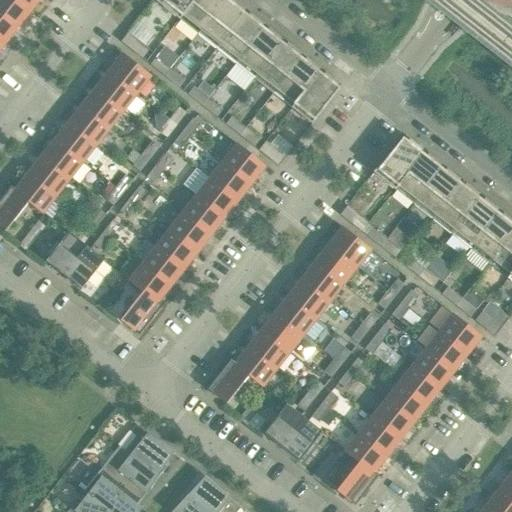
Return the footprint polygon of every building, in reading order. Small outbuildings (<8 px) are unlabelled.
[(31,12),(16,0),(0,0),(0,14),(18,28),(31,12)] [(40,0),(16,0),(31,12),(40,0)] [(153,0),(178,20),(193,0),(153,0)] [(197,34),(224,0),(193,0),(178,20),(197,34)] [(216,49),(244,14),(237,8),(240,5),(232,0),(229,0),(228,1),(226,0),(224,0),(197,34),(216,49)] [(235,64),(263,29),(256,23),(258,20),(250,14),(250,13),(247,16),(244,14),(216,49),(235,64)] [(18,28),(0,14),(0,42),(4,45),(18,28)] [(254,79),(282,44),(275,38),(277,35),(268,28),(266,31),(263,29),(235,64),(254,79)] [(149,50),(127,33),(120,42),(142,59),(149,50)] [(273,94),(301,58),(294,53),(296,50),(287,43),(285,46),(282,44),(254,79),(273,94)] [(164,47),(156,58),(170,69),(178,59),(164,47)] [(151,77),(122,54),(108,72),(137,95),(151,77)] [(170,69),(156,58),(150,65),(164,76),(170,69)] [(291,109),(319,73),(312,68),(315,65),(306,58),(304,61),(301,58),(273,94),(291,109)] [(184,80),(170,69),(164,76),(178,88),(184,80)] [(137,95),(108,72),(94,89),(124,112),(137,95)] [(326,105),(339,89),(331,83),(334,80),(325,73),(322,76),(319,73),(291,109),(311,124),(326,106),(326,105)] [(208,99),(196,89),(194,87),(188,95),(202,106),(208,99)] [(124,112),(94,89),(81,106),(110,128),(124,112)] [(222,110),(208,99),(202,106),(216,117),(222,110)] [(110,128),(81,106),(68,123),(97,145),(110,128)] [(176,126),(186,113),(179,108),(169,120),(176,126)] [(245,128),(231,117),(225,125),(239,136),(245,128)] [(190,137),(200,124),(193,119),(183,131),(190,137)] [(167,138),(176,126),(169,120),(159,132),(167,138)] [(97,145),(68,123),(54,140),(83,163),(97,145)] [(260,140),(245,128),(239,136),(254,147),(260,140)] [(181,149),(190,137),(183,131),(173,143),(181,149)] [(394,190),(422,154),(415,149),(418,146),(409,139),(406,142),(403,139),(390,156),(387,154),(373,173),(394,190)] [(83,163),(54,140),(41,157),(70,179),(83,163)] [(149,160),(159,147),(152,142),(142,154),(149,160)] [(285,157),(266,142),(258,151),(278,166),(285,157)] [(251,185),(265,167),(236,144),(222,162),(251,185)] [(163,170),(173,158),(166,153),(156,165),(163,170)] [(140,172),(149,160),(142,154),(132,166),(140,172)] [(413,205),(441,169),(434,164),(437,161),(428,154),(425,157),(422,154),(394,190),(413,205)] [(70,179),(41,157),(28,173),(57,196),(70,179)] [(251,185),(222,162),(209,179),(238,202),(251,185)] [(154,183),(163,170),(156,165),(147,177),(154,183)] [(432,220),(460,184),(453,179),(456,176),(447,169),(447,168),(444,172),(441,169),(413,205),(432,220)] [(57,196),(28,173),(15,190),(11,186),(10,187),(43,214),(57,196)] [(123,193),(132,181),(125,175),(115,188),(123,193)] [(238,202),(209,179),(195,196),(225,219),(238,202)] [(451,234),(479,199),(472,194),(474,190),(466,184),(465,183),(463,187),(460,184),(432,220),(451,234)] [(137,204),(146,192),(139,186),(129,199),(137,204)] [(0,225),(6,231),(28,203),(43,214),(10,187),(0,200),(0,225)] [(113,206),(123,193),(115,188),(106,200),(113,206)] [(225,219),(195,196),(182,213),(211,236),(225,219)] [(470,249),(498,214),(491,208),(493,205),(484,198),(482,201),(479,199),(451,234),(470,249)] [(127,217),(137,204),(129,199),(120,211),(127,217)] [(368,223),(347,206),(339,215),(361,232),(368,223)] [(96,227),(106,215),(98,209),(89,222),(96,227)] [(211,236),(182,213),(169,230),(198,253),(211,236)] [(489,264),(511,234),(511,225),(510,223),(511,220),(503,213),(501,216),(498,214),(470,249),(489,264)] [(110,238),(120,226),(112,220),(103,233),(110,238)] [(35,239),(45,227),(38,221),(28,234),(35,239)] [(96,227),(89,222),(79,234),(86,240),(96,227)] [(371,250),(342,227),(328,245),(357,268),(371,250)] [(386,239),(372,228),(366,235),(380,247),(386,239)] [(198,253),(169,230),(155,247),(184,270),(198,253)] [(63,276),(86,247),(68,233),(45,262),(63,276)] [(100,251),(110,238),(103,233),(93,245),(100,251)] [(26,252),(35,239),(28,234),(18,246),(26,252)] [(507,279),(511,273),(511,234),(489,264),(507,279)] [(400,250),(386,239),(380,247),(394,258),(400,250)] [(357,268),(328,245),(314,262),(343,285),(357,268)] [(81,290),(104,261),(86,247),(63,276),(81,290)] [(184,270),(155,247),(142,264),(171,286),(184,270)] [(424,269),(409,258),(403,265),(418,276),(424,269)] [(343,285),(314,262),(301,279),(330,302),(343,285)] [(171,286),(142,264),(142,263),(128,281),(162,307),(162,306),(158,303),(171,286)] [(438,280),(424,269),(418,276),(432,288),(438,280)] [(330,302),(301,279),(288,296),(317,319),(330,302)] [(394,298),(404,285),(396,279),(387,292),(394,298)] [(139,336),(162,307),(128,281),(142,293),(120,321),(139,336)] [(112,300),(122,288),(115,282),(105,294),(112,300)] [(461,299),(447,287),(441,295),(455,306),(461,299)] [(408,308),(418,296),(410,291),(401,303),(408,308)] [(384,310),(394,298),(387,292),(377,304),(384,310)] [(103,312),(112,300),(105,294),(95,307),(103,312)] [(317,319),(288,296),(274,313),(303,336),(317,319)] [(476,310),(461,299),(455,306),(470,317),(476,310)] [(398,321),(408,308),(401,303),(391,315),(398,321)] [(501,327),(482,312),(474,321),(494,337),(501,327)] [(303,336),(274,313),(261,330),(290,353),(303,336)] [(367,331),(377,319),(370,313),(360,326),(367,331)] [(467,355),(481,337),(452,314),(438,332),(467,355)] [(382,343),(391,331),(384,325),(375,337),(382,343)] [(358,344),(367,331),(360,326),(350,338),(358,344)] [(290,353),(261,330),(247,347),(277,370),(290,353)] [(467,355),(438,332),(425,349),(454,372),(467,355)] [(372,355),(382,343),(375,337),(365,349),(372,355)] [(277,370),(247,347),(235,363),(231,360),(230,361),(263,387),(277,370)] [(340,365),(350,353),(343,347),(333,360),(340,365)] [(440,389),(454,372),(425,349),(411,366),(440,389)] [(355,376),(364,364),(357,358),(347,371),(355,376)] [(331,378),(340,365),(333,360),(324,372),(331,378)] [(226,404),(248,376),(263,388),(263,387),(230,361),(207,389),(226,404)] [(440,389),(411,366),(398,383),(427,406),(440,389)] [(345,389),(355,376),(347,371),(338,383),(345,389)] [(314,399),(323,387),(316,381),(306,394),(314,399)] [(427,406),(398,383),(385,400),(414,423),(427,406)] [(328,410),(337,398),(330,392),(321,405),(328,410)] [(304,411),(314,399),(306,394),(297,406),(304,411)] [(246,425),(265,400),(258,395),(238,419),(246,425)] [(414,423),(385,400),(371,417),(400,440),(414,423)] [(281,448),(304,418),(286,404),(263,434),(281,448)] [(318,422),(328,410),(321,405),(311,417),(318,422)] [(400,440),(371,417),(358,434),(387,457),(400,440)] [(299,462),(322,433),(304,418),(281,448),(299,462)] [(167,463),(174,453),(175,452),(147,434),(143,431),(136,425),(130,432),(137,437),(125,452),(119,447),(118,448),(157,479),(168,464),(167,463)] [(387,457),(358,434),(344,451),(378,477),(378,476),(374,473),(387,457)] [(157,479),(118,448),(101,469),(140,500),(146,493),(147,494),(155,481),(157,479)] [(378,477),(344,451),(344,452),(358,463),(336,491),(355,506),(378,477)] [(319,483),(338,458),(331,452),(311,477),(319,483)] [(140,500),(101,469),(84,491),(110,511),(134,511),(137,509),(135,507),(140,500)] [(511,472),(511,473),(498,490),(511,500),(511,472)] [(229,499),(213,484),(205,476),(196,486),(194,485),(183,499),(199,511),(237,511),(241,507),(233,502),(229,499)] [(511,511),(511,500),(498,490),(485,507),(491,511),(511,511)] [(110,511),(84,491),(83,492),(89,497),(77,511),(71,507),(67,511),(110,511)] [(199,511),(183,499),(181,502),(171,511),(199,511)]
